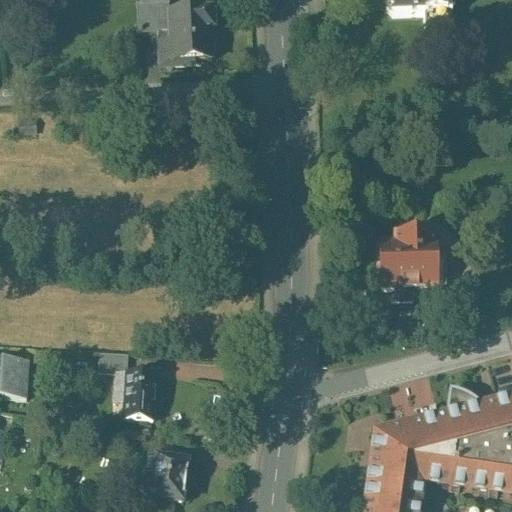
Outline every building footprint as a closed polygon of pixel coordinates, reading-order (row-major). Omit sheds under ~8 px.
[(167,0),(138,0),(139,8),(136,9),(138,36),(159,35),(159,44),(157,44),(159,71),(186,69),(185,63),(210,62),(209,32),(216,32),(215,13),(167,16),(167,8),(168,8),(167,0)] [(387,0),(386,2),(385,2),(385,3),(385,4),(385,5),(386,11),(385,11),(385,13),(386,13),(386,14),(387,14),(390,17),(390,18),(391,18),(391,19),(423,18),(423,33),(446,32),(446,17),(450,16),(449,0),(387,0)] [(433,238),(394,239),(395,248),(375,248),(376,272),(380,272),(381,293),(434,291),(434,290),(443,290),(442,259),(433,260),(433,238)] [(374,312),(374,291),(350,291),(349,311),(374,312)] [(55,354),(33,353),(32,365),(54,367),(55,354)] [(67,355),(55,354),(54,367),(66,368),(67,355)] [(127,358),(98,357),(96,376),(114,377),(126,378),(126,377),(127,358)] [(28,364),(0,362),(0,363),(0,365),(0,400),(25,402),(28,364)] [(155,379),(126,377),(126,378),(114,377),(113,395),(125,396),(123,423),(152,425),(155,379)] [(511,398),(478,407),(470,400),(461,396),(449,393),(445,416),(372,435),(371,442),(374,442),(372,461),(369,460),(366,480),(369,480),(367,499),(364,498),(361,511),(420,511),(423,488),(511,500),(511,398)] [(180,464),(154,460),(154,461),(148,460),(146,474),(152,475),(148,500),(148,501),(174,504),(174,505),(182,506),(184,494),(183,494),(186,477),(188,465),(180,464)] [(174,504),(148,501),(146,511),(172,511),(174,505),(174,504)]
